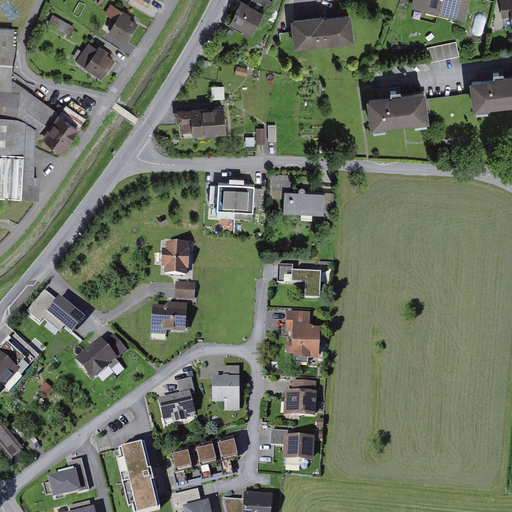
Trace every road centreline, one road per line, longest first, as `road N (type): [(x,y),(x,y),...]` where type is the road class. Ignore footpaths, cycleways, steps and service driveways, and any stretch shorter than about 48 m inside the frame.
road 1 (residential): [(511,185),(467,172),(147,164),(126,151)]
road 2 (residential): [(0,496),(193,353),(258,351)]
road 3 (residential): [(0,308),(126,151)]
road 4 (residential): [(0,253),(107,101)]
road 5 (residential): [(126,151),(221,0)]
road 6 (residential): [(107,101),(27,77),(21,45),(39,0)]
road 7 (residential): [(258,351),(251,480)]
road 8 (residential): [(107,101),(173,0)]
